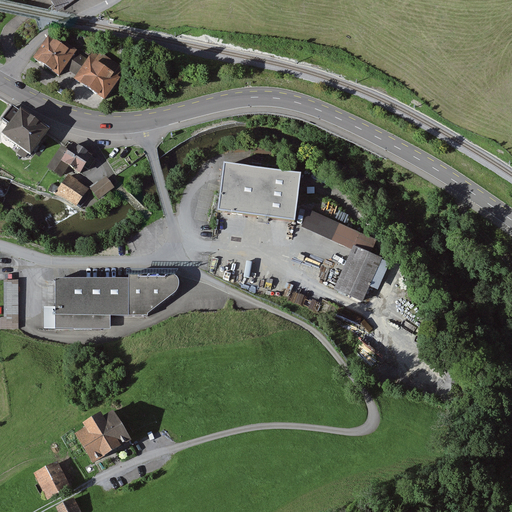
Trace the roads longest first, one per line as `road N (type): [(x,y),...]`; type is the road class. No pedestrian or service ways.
road 1 (secondary): [(511,220),(402,150),(304,104),(250,97),(143,122)]
road 2 (unclassified): [(0,246),(59,261),(179,265),(143,122)]
road 3 (unclassified): [(6,85),(32,44),(114,0)]
